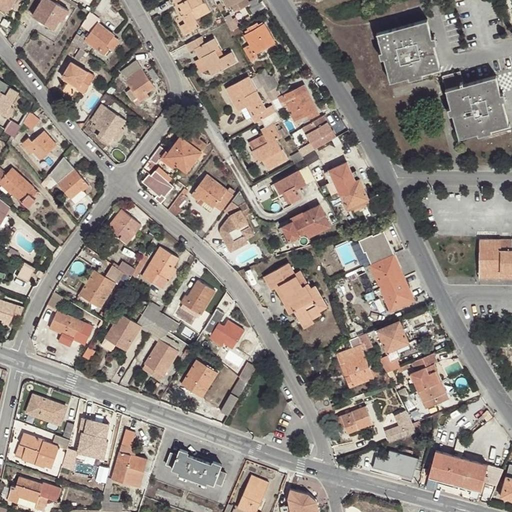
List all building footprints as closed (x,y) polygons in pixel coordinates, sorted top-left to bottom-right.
[(16,0),(7,0),(6,3),(1,0),(0,0),(0,7),(9,13),(16,0)] [(56,0),(41,0),(33,15),(56,29),(61,20),(64,22),(71,10),(55,1),(56,0)] [(174,0),(177,4),(179,3),(184,14),(182,15),(185,23),(190,31),(200,25),(196,18),(211,10),(204,0),(174,0)] [(223,0),(228,8),(233,5),(236,10),(239,9),(239,10),(251,4),(248,0),(223,0)] [(429,38),(432,37),(427,19),(401,26),(378,32),(391,80),(408,76),(440,67),(434,44),(431,44),(429,38)] [(240,26),(239,22),(234,25),(231,20),(227,22),(232,30),(240,26)] [(77,33),(72,41),(81,48),(84,50),(89,43),(104,54),(109,47),(107,45),(115,36),(115,34),(99,22),(88,36),(83,32),(80,36),(77,33)] [(190,31),(185,23),(181,25),(185,33),(190,31)] [(265,23),(260,26),(254,28),(244,34),(250,45),(243,48),(250,60),(258,56),(257,53),(276,42),(265,23)] [(243,32),(240,26),(232,30),(235,36),(243,32)] [(121,40),(115,36),(107,45),(109,47),(113,50),(121,40)] [(205,43),(201,36),(186,44),(190,51),(195,48),(200,58),(203,57),(209,68),(212,74),(237,60),(232,51),(225,55),(220,57),(217,51),(221,48),(215,38),(205,43)] [(435,36),(432,37),(429,38),(431,44),(434,44),(437,43),(435,36)] [(84,50),(81,48),(75,58),(80,61),(86,52),(84,50)] [(203,57),(200,58),(196,61),(202,72),(209,68),(203,57)] [(138,97),(141,101),(149,96),(147,92),(155,87),(137,60),(121,70),(133,88),(127,91),(133,100),(138,97)] [(95,75),(73,62),(63,78),(78,87),(77,89),(84,93),(95,75)] [(277,87),(279,85),(274,75),(270,78),(265,68),(256,74),(257,75),(261,82),(266,92),(277,87)] [(498,94),(501,93),(496,75),(463,84),(460,71),(443,76),(460,137),(509,123),(503,100),(499,101),(498,94)] [(261,82),(257,75),(252,77),(257,85),(261,82)] [(262,119),(277,111),(273,104),(266,108),(249,76),(227,88),(238,110),(241,108),(246,106),(252,116),(255,122),(262,119)] [(0,112),(5,115),(11,107),(20,92),(0,80),(0,112)] [(282,96),(277,87),(266,92),(271,101),(278,97),(283,107),(286,105),(294,121),(307,114),(309,119),(320,114),(305,84),(282,96)] [(101,104),(91,120),(97,124),(95,127),(101,131),(97,136),(109,144),(113,138),(120,126),(122,127),(127,121),(101,104)] [(247,119),(252,116),(246,106),(241,108),(247,119)] [(11,107),(5,115),(10,118),(15,109),(11,107)] [(40,120),(30,110),(24,121),(33,130),(40,120)] [(274,123),(281,119),(277,111),(262,119),(266,127),(261,129),(264,134),(268,142),(254,149),(252,150),(258,162),(263,159),(268,169),(287,158),(277,139),(281,137),(274,123)] [(12,120),(5,131),(15,136),(21,126),(12,120)] [(97,124),(91,120),(85,128),(91,133),(95,127),(97,124)] [(203,134),(187,122),(178,134),(180,135),(168,151),(166,150),(162,156),(175,166),(176,164),(187,172),(208,143),(200,137),(203,134)] [(124,129),(122,127),(120,126),(113,138),(117,140),(117,139),(119,139),(121,137),(121,136),(121,134),(124,129)] [(58,145),(45,130),(33,141),(30,137),(23,143),(32,154),(34,152),(41,159),(58,145)] [(249,142),(254,149),(268,142),(264,134),(249,142)] [(320,175),(315,167),(311,160),(306,163),(307,166),(314,178),(320,175)] [(83,189),(84,191),(90,186),(69,161),(52,175),(72,198),(73,198),(83,189)] [(329,169),(334,180),(337,186),(347,209),(369,198),(356,171),(353,172),(348,161),(329,169)] [(154,197),(161,203),(166,197),(165,196),(174,185),(169,181),(172,178),(157,165),(145,180),(159,192),(154,197)] [(7,173),(0,166),(0,182),(22,202),(23,200),(29,207),(36,199),(34,197),(29,193),(35,187),(13,167),(7,173)] [(298,188),(315,179),(314,178),(307,166),(275,182),(280,193),(286,190),(292,202),(303,197),(298,188)] [(192,195),(199,200),(201,198),(214,207),(215,205),(222,210),(236,190),(230,186),(229,189),(208,173),(192,195)] [(39,191),(35,187),(29,193),(34,197),(39,191)] [(86,193),(84,191),(83,189),(73,198),(76,202),(86,193)] [(245,216),(252,211),(240,190),(225,210),(231,215),(234,219),(230,221),(228,219),(221,228),(220,230),(220,231),(221,233),(227,245),(233,241),(237,249),(249,242),(247,238),(245,234),(253,230),(245,216)] [(169,210),(176,216),(181,209),(177,206),(185,195),(182,192),(169,210)] [(0,226),(12,207),(0,197),(0,226)] [(201,198),(199,200),(198,202),(210,211),(214,207),(201,198)] [(332,226),(320,203),(291,218),(293,221),(283,226),(291,241),(308,233),(310,237),(332,226)] [(122,209),(110,224),(123,234),(121,237),(128,243),(136,232),(133,230),(139,223),(122,209)] [(142,225),(139,223),(133,230),(136,232),(142,225)] [(123,234),(110,224),(107,228),(120,238),(121,237),(123,234)] [(480,277),(501,277),(501,271),(511,271),(511,249),(511,250),(511,242),(511,239),(480,239),(480,277)] [(357,240),(349,245),(362,264),(369,259),(357,240)] [(231,252),(237,249),(233,241),(227,245),(231,252)] [(180,258),(160,246),(143,275),(163,288),(169,279),(170,280),(177,268),(175,266),(180,258)] [(17,257),(20,252),(12,247),(9,252),(17,257)] [(373,287),(376,293),(382,291),(391,311),(416,299),(395,253),(370,264),(378,284),(373,287)] [(149,257),(144,254),(136,268),(133,273),(137,276),(149,257)] [(30,280),(36,265),(24,260),(18,275),(30,280)] [(133,273),(136,268),(123,261),(119,268),(125,272),(131,277),(133,273)] [(303,285),(295,273),(289,262),(264,276),(272,290),(275,288),(285,305),(290,302),(295,311),(303,325),(313,319),(311,316),(320,311),(328,307),(315,285),(311,287),(308,282),(303,285)] [(119,268),(113,265),(106,276),(95,269),(80,294),(101,307),(116,283),(118,283),(125,272),(119,268)] [(301,270),(295,273),(303,285),(308,282),(301,270)] [(181,302),(184,303),(200,313),(202,314),(216,291),(197,279),(187,296),(186,295),(181,302)] [(0,318),(4,320),(3,323),(10,325),(13,317),(16,318),(18,313),(21,314),(24,307),(0,298),(0,318)] [(156,322),(162,313),(160,311),(161,308),(151,301),(143,314),(156,322)] [(290,302),(285,305),(290,314),(295,311),(290,302)] [(200,313),(184,303),(181,308),(197,318),(200,313)] [(93,326),(59,310),(50,328),(63,334),(61,339),(70,343),(73,338),(84,344),(93,326)] [(150,333),(156,322),(143,314),(138,323),(121,313),(106,337),(127,350),(141,327),(150,333)] [(180,324),(162,313),(156,322),(169,331),(170,329),(174,332),(180,324)] [(229,319),(225,324),(220,333),(216,331),(211,339),(223,346),(225,343),(233,348),(245,329),(229,319)] [(314,322),(313,319),(303,325),(305,328),(314,322)] [(220,333),(225,324),(219,320),(213,329),(216,331),(220,333)] [(398,368),(401,367),(397,358),(403,356),(401,351),(399,348),(410,344),(400,320),(377,330),(388,355),(380,359),(387,373),(398,368)] [(166,335),(169,331),(156,322),(150,333),(149,335),(159,341),(143,368),(153,374),(155,370),(164,375),(180,350),(177,349),(180,344),(166,335)] [(93,326),(84,344),(89,346),(99,329),(93,326)] [(376,335),(373,330),(366,333),(371,342),(375,340),(373,336),(376,335)] [(371,342),(366,333),(358,336),(361,344),(337,354),(341,364),(345,362),(350,375),(346,376),(350,387),(380,375),(377,367),(371,370),(363,350),(373,346),(371,342)] [(438,362),(434,353),(412,362),(416,371),(411,373),(418,390),(442,381),(435,363),(438,362)] [(197,359),(183,381),(194,387),(192,390),(203,397),(218,372),(197,359)] [(248,362),(239,376),(242,378),(247,383),(257,367),(255,366),(248,362)] [(345,362),(341,364),(346,376),(350,375),(345,362)] [(409,368),(408,364),(401,367),(398,368),(400,372),(409,368)] [(161,380),(164,375),(155,370),(153,374),(161,380)] [(247,383),(242,378),(231,393),(221,411),(228,415),(247,383)] [(194,387),(183,381),(181,384),(192,390),(194,387)] [(449,398),(442,381),(418,390),(425,407),(449,398)] [(399,391),(402,398),(408,395),(405,388),(399,391)] [(313,395),(319,411),(332,406),(325,390),(313,395)] [(65,406),(33,395),(27,412),(59,423),(65,406)] [(408,395),(402,398),(408,410),(415,406),(412,400),(409,395),(408,395)] [(296,406),(293,400),(288,402),(291,409),(296,406)] [(341,416),(335,418),(340,430),(345,427),(347,433),(373,423),(366,405),(340,415),(341,416)] [(332,406),(319,411),(321,415),(333,410),(332,406)] [(77,451),(77,452),(105,458),(109,440),(107,440),(110,424),(82,417),(78,432),(81,433),(77,451)] [(423,429),(419,420),(413,422),(414,424),(417,431),(423,429)] [(71,435),(74,424),(67,422),(64,432),(71,435)] [(391,442),(417,431),(414,424),(401,428),(400,426),(387,431),(391,442)] [(127,428),(122,444),(131,447),(135,431),(127,428)] [(67,448),(70,439),(55,434),(52,444),(43,440),(44,440),(24,433),(20,444),(27,447),(22,459),(45,467),(46,465),(52,467),(60,447),(67,449),(67,448)] [(27,447),(20,444),(15,457),(22,459),(27,447)] [(122,444),(120,451),(135,455),(137,449),(131,447),(122,444)] [(67,449),(62,466),(72,469),(77,452),(77,451),(67,448),(67,449)] [(180,474),(189,477),(196,480),(206,483),(207,482),(213,484),(215,482),(221,484),(226,473),(219,470),(221,464),(212,461),(211,463),(187,454),(188,452),(180,449),(178,455),(172,452),(167,465),(173,467),(173,469),(180,471),(180,474)] [(412,456),(404,454),(390,450),(387,459),(376,456),(373,467),(413,478),(419,458),(412,456)] [(496,486),(504,468),(469,459),(436,450),(429,477),(440,480),(440,477),(471,485),(470,488),(481,491),(483,482),(496,486)] [(135,455),(120,451),(119,451),(111,479),(138,486),(141,480),(142,480),(147,459),(135,455)] [(500,496),(511,499),(511,464),(509,464),(500,496)] [(235,506),(232,511),(259,511),(257,511),(269,482),(252,474),(237,507),(235,506)] [(12,485),(8,499),(18,502),(19,497),(39,504),(37,509),(45,511),(50,499),(59,502),(63,489),(45,483),(44,485),(20,477),(17,487),(12,485)] [(440,477),(440,480),(470,488),(471,485),(440,477)] [(318,511),(317,501),(309,494),(291,489),(288,499),(290,511),(318,511)] [(18,502),(37,509),(39,504),(19,497),(18,502)] [(102,502),(99,511),(122,511),(122,503),(102,502)] [(224,511),(229,511),(233,506),(228,503),(224,511)]
